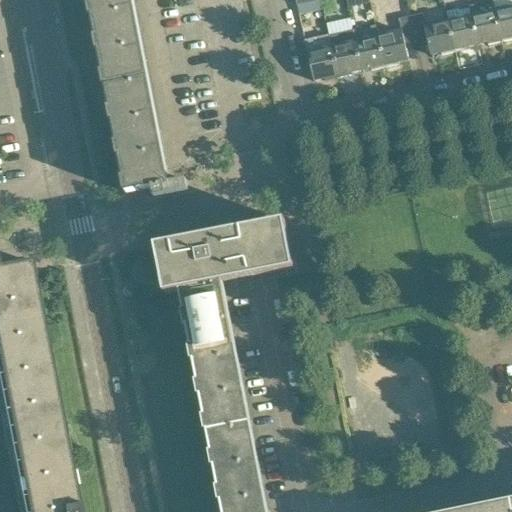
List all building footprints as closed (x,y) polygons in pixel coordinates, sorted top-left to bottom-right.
[(89,0),(127,194),(153,189),(155,199),(189,192),(187,181),(165,185),(128,0),(89,0)] [(323,10),(321,0),(295,0),(299,15),(323,10)] [(511,5),(495,9),(502,42),(511,40),(511,5)] [(502,42),(495,9),(472,15),(478,46),(488,44),(489,45),(502,42)] [(458,10),(447,13),(448,20),(455,53),(469,50),(469,48),(478,46),(472,15),(460,17),(458,10)] [(455,53),(448,20),(425,25),(423,14),(411,16),(417,42),(428,39),(432,56),(442,54),(442,56),(455,53)] [(409,61),(406,44),(417,42),(411,16),(399,19),(401,31),(379,35),(386,68),(399,65),(399,63),(409,61)] [(376,26),(353,31),(355,40),(362,71),(372,69),(373,71),(386,68),(379,35),(376,26)] [(353,31),(330,36),(332,46),(339,79),(353,76),(352,73),(362,71),(355,40),(353,31)] [(339,79),(332,46),(329,35),(305,40),(314,82),(325,80),(326,82),(339,79)] [(511,172),(489,178),(497,216),(511,213),(511,172)] [(222,234),(157,247),(157,249),(166,293),(180,291),(219,285),(223,284),(223,283),(263,275),(295,269),(294,269),(285,222),(285,221),(254,227),(238,230),(230,220),(219,226),(222,234)] [(76,511),(30,275),(28,264),(29,264),(28,263),(0,268),(0,416),(18,511),(76,511)] [(223,283),(223,282),(180,291),(223,511),(263,511),(262,503),(219,285),(223,284),(223,283)]
